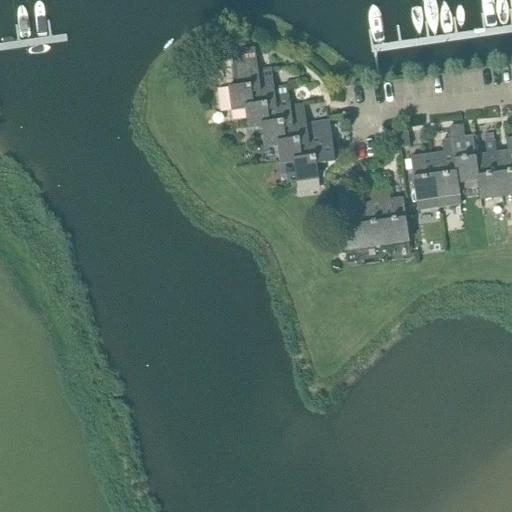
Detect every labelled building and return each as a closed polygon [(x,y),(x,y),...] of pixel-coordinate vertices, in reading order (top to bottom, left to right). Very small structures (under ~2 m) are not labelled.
[(235,88),(227,89),(231,113),(245,112),(255,110),(252,90),(260,88),(258,71),(255,51),(239,53),(241,63),(232,64),(235,88)] [(255,110),(245,112),(247,131),(261,129),(271,128),(268,107),(276,106),(274,89),(273,89),(270,70),(258,71),(260,88),(252,90),(255,110)] [(295,82),(286,83),(287,87),(287,92),(296,90),(295,82)] [(271,128),(261,129),(263,149),(277,147),(287,145),(284,125),(292,124),(290,107),(289,107),(287,92),(287,87),(274,89),(276,106),(268,107),(271,128)] [(287,145),(277,147),(280,167),(293,165),(303,163),(300,143),(308,142),(306,125),(303,106),(290,107),(292,124),(284,125),(287,145)] [(303,163),(293,165),(296,184),(318,181),(316,166),(325,165),(335,163),(329,122),(319,123),(306,125),(308,142),(300,143),(303,163)] [(463,126),(450,128),(450,133),(459,195),(478,192),(473,157),(471,137),(464,138),(463,126)] [(442,154),(431,155),(437,201),(459,198),(459,195),(450,133),(439,134),(442,154)] [(398,135),(397,135),(397,138),(399,149),(408,148),(409,148),(407,134),(398,135)] [(507,152),(497,153),(503,199),(511,197),(511,139),(505,141),(507,152)] [(475,156),(473,157),(478,192),(480,202),(503,199),(497,153),(496,152),(495,142),(484,143),(486,155),(475,156)] [(431,155),(409,159),(417,211),(438,208),(437,201),(431,155)] [(389,189),(379,190),(388,247),(409,244),(402,198),(391,200),(389,189)] [(369,203),(359,204),(366,250),(377,249),(378,248),(388,247),(379,190),(370,191),(371,203),(369,203)] [(347,194),(336,196),(344,253),(366,250),(359,204),(349,206),(347,194)]
